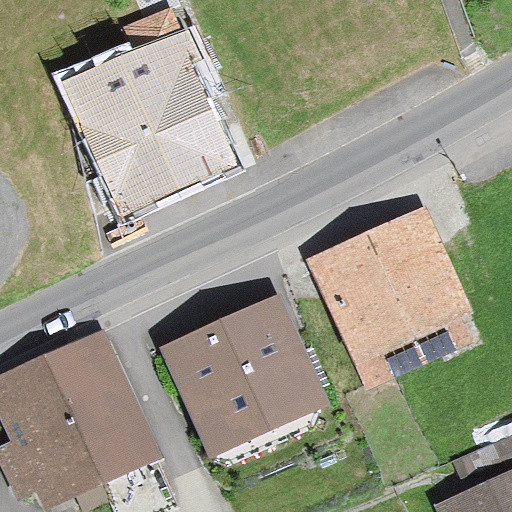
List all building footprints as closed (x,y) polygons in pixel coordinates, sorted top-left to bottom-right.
[(121,32),(130,52),(62,82),(118,206),(240,151),(184,27),(178,30),(169,10),(121,32)] [(472,301),(424,199),(305,255),(367,387),(476,335),(462,306),(472,301)] [(328,390),(278,284),(157,341),(207,447),(328,390)] [(101,320),(42,347),(99,468),(157,442),(101,320)] [(0,465),(11,489),(29,481),(36,497),(99,468),(42,347),(0,366),(0,419),(8,436),(0,439),(0,465)] [(511,511),(511,432),(452,461),(463,482),(431,498),(438,511),(511,511)] [(105,498),(96,477),(70,489),(80,510),(105,498)]
